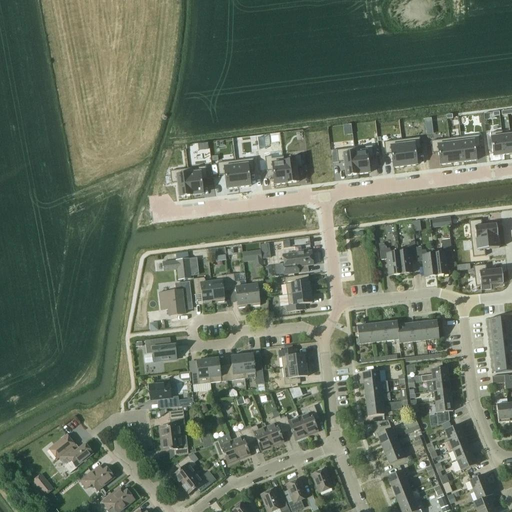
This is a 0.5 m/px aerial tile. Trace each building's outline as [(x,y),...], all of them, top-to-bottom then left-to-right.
[(502,132),(490,133),(493,157),(505,155),(502,137),(502,132)] [(479,135),(460,138),(463,163),(476,161),(474,148),(480,148),(479,135)] [(511,148),(510,136),(502,137),(505,155),(511,154),(511,148)] [(421,151),(419,138),(401,141),(405,167),(416,165),(415,151),(421,151)] [(460,138),(449,139),(452,164),(463,163),(460,138)] [(449,139),(430,141),(432,154),(438,153),(439,166),(452,164),(449,139)] [(401,141),(383,143),(385,155),(391,154),(393,169),(405,167),(401,141)] [(373,146),(354,148),(358,175),(370,174),(368,160),(374,159),(373,146)] [(358,175),(354,148),(336,150),(338,163),(344,162),(346,177),(358,175)] [(295,160),(284,162),(286,184),(298,183),(296,169),(303,168),(301,155),(294,156),(295,160)] [(272,159),(271,156),(264,157),(266,172),(273,172),(275,186),(286,184),(284,162),(283,157),(272,159)] [(253,159),(235,161),(238,188),(250,187),(249,178),(249,173),(255,172),(253,159)] [(235,161),(217,164),(219,176),(225,176),(227,189),(238,188),(235,161)] [(206,167),(188,170),(191,196),(198,195),(203,195),(201,181),(207,180),(206,167)] [(188,170),(170,172),(171,184),(178,183),(179,198),(191,196),(188,170)] [(441,228),(440,219),(432,220),(433,229),(441,228)] [(481,220),(469,222),(471,240),(498,237),(496,225),(482,226),(481,220)] [(498,237),(471,240),(473,258),(485,256),(485,250),(499,249),(498,237)] [(440,254),(433,255),(436,277),(448,275),(446,259),(452,258),(450,240),(442,241),(440,254)] [(404,252),(398,253),(400,275),(412,273),(410,257),(416,257),(415,249),(414,243),(408,243),(409,247),(405,247),(404,252)] [(385,246),(379,247),(381,261),(386,260),(388,276),(400,275),(398,253),(391,254),(389,249),(385,250),(385,246)] [(421,248),(415,249),(416,257),(416,262),(422,262),(424,278),(436,277),(433,255),(427,256),(425,251),(421,251),(421,248)] [(303,253),(282,256),(284,276),(298,274),(297,268),(313,266),(312,263),(314,261),(313,257),(311,255),(311,252),(308,252),(307,251),(304,251),(303,253)] [(260,252),(243,254),(244,262),(254,261),(255,267),(262,266),(260,252)] [(197,259),(189,260),(191,277),(199,276),(197,259)] [(176,262),(162,263),(163,271),(177,270),(178,281),(190,279),(188,260),(176,262)] [(486,266),(473,267),(476,287),(480,287),(481,291),(491,290),(490,285),(503,284),(501,270),(486,272),(486,266)] [(272,270),(269,267),(264,268),(266,279),(273,277),(272,270)] [(234,275),(228,276),(229,289),(235,288),(238,309),(247,308),(247,306),(248,306),(246,287),(241,287),(239,282),(235,283),(234,275)] [(216,282),(211,283),(213,302),(215,301),(215,304),(224,303),(223,289),(229,289),(228,276),(217,277),(216,282)] [(298,277),(285,279),(287,296),(313,292),(312,286),(309,287),(309,282),(298,283),(298,277)] [(204,278),(193,280),(195,293),(201,292),(202,305),(212,304),(212,302),(213,302),(211,283),(206,283),(204,278)] [(251,286),(246,287),(248,306),(250,305),(250,308),(260,307),(258,293),(264,293),(263,280),(252,281),(251,286)] [(176,292),(159,294),(161,311),(168,310),(168,312),(169,317),(185,315),(184,312),(184,311),(183,301),(191,300),(189,283),(175,285),(176,292)] [(288,307),(286,307),(287,312),(287,313),(294,312),(302,311),(301,305),(312,304),(311,299),(313,299),(313,292),(287,296),(288,307)] [(510,317),(489,319),(490,330),(511,328),(510,317)] [(436,322),(423,323),(426,341),(438,340),(436,322)] [(397,323),(384,324),(386,342),(398,341),(398,345),(399,345),(397,327),(397,323)] [(423,323),(410,325),(413,343),(426,341),(423,323)] [(157,326),(154,324),(149,325),(150,332),(158,332),(157,326)] [(384,324),(370,326),(373,344),(386,342),(384,324)] [(410,325),(397,327),(399,345),(413,343),(410,325)] [(370,326),(356,327),(359,345),(373,344),(370,326)] [(511,337),(511,328),(490,330),(491,341),(511,338),(511,337)] [(511,338),(491,341),(493,352),(511,349),(511,338)] [(158,340),(145,341),(146,355),(152,354),(153,363),(176,360),(174,346),(171,346),(159,348),(158,340)] [(511,349),(493,352),(494,363),(511,360),(511,349)] [(293,350),(278,352),(279,358),(281,358),(282,369),(308,366),(307,360),(305,360),(305,355),(294,356),(293,350)] [(248,353),(241,354),(244,380),(254,379),(255,385),(264,384),(261,365),(254,365),(253,355),(248,356),(248,353)] [(232,368),(226,369),(227,382),(244,380),(241,354),(235,355),(235,357),(230,358),(232,368)] [(213,357),(207,358),(210,384),(227,382),(226,369),(220,370),(218,359),(213,360),(213,357)] [(197,372),(191,373),(193,386),(210,384),(207,358),(201,359),(201,361),(196,362),(197,372)] [(511,360),(494,363),(495,374),(511,371),(511,360)] [(431,375),(421,377),(422,382),(432,381),(448,379),(447,369),(443,369),(442,362),(432,363),(433,370),(431,371),(431,375)] [(308,366),(282,369),(284,386),(297,385),(297,378),(307,377),(307,372),(309,372),(308,366)] [(378,372),(362,374),(363,385),(380,383),(386,382),(385,372),(378,372)] [(190,373),(178,375),(179,380),(183,383),(191,382),(190,373)] [(504,376),(492,377),(493,385),(505,384),(504,376)] [(448,379),(432,381),(433,392),(450,390),(448,379)] [(157,384),(148,386),(150,401),(156,400),(158,400),(159,401),(160,402),(162,402),(163,410),(179,408),(194,406),(193,399),(187,399),(187,400),(178,401),(178,397),(171,398),(169,381),(157,382),(157,384)] [(380,383),(363,385),(365,396),(381,394),(380,383)] [(263,385),(256,386),(257,391),(246,392),(247,395),(264,392),(263,385)] [(292,400),(301,396),(298,386),(288,390),(292,400)] [(450,390),(433,392),(435,403),(451,401),(450,390)] [(233,391),(228,392),(230,399),(237,397),(236,393),(233,391)] [(381,394),(365,396),(366,407),(382,405),(381,394)] [(451,401),(435,403),(436,414),(437,414),(438,427),(450,422),(448,413),(452,412),(451,401)] [(411,405),(408,406),(409,413),(418,411),(417,404),(411,405)] [(382,405),(366,407),(367,418),(384,416),(382,405)] [(507,405),(496,406),(498,424),(509,423),(507,405)] [(170,427),(158,428),(159,435),(160,435),(161,439),(180,437),(180,430),(185,429),(183,419),(183,418),(190,417),(189,407),(183,408),(183,411),(169,413),(170,421),(170,427)] [(309,414),(299,418),(306,436),(311,435),(311,436),(318,433),(313,422),(319,419),(314,407),(308,409),(309,414)] [(270,426),(264,428),(272,447),(276,445),(276,446),(283,444),(278,432),(284,430),(280,420),(279,417),(268,421),(270,426)] [(286,418),(280,420),(284,430),(285,433),(291,431),(295,442),(302,439),(302,438),(306,436),(299,418),(288,422),(286,418)] [(418,425),(404,431),(406,435),(420,429),(418,425)] [(459,425),(444,431),(448,441),(463,435),(459,425)] [(256,426),(246,430),(251,443),(256,441),(261,453),(267,450),(267,449),(272,447),(264,428),(258,431),(256,426)] [(392,429),(376,435),(380,445),(396,439),(392,429)] [(241,438),(231,442),(238,460),(243,459),(243,460),(250,457),(245,446),(251,443),(246,430),(239,433),(241,438)] [(218,441),(212,444),(217,457),(223,455),(227,466),(234,463),(234,462),(238,460),(231,442),(228,435),(217,440),(218,441)] [(463,435),(448,441),(452,451),(467,445),(463,435)] [(67,436),(49,450),(50,453),(56,459),(58,458),(64,466),(70,473),(76,469),(76,468),(93,455),(85,444),(74,452),(71,448),(74,445),(68,438),(67,436)] [(161,445),(160,445),(161,452),(173,451),(174,456),(188,455),(186,443),(186,436),(180,437),(161,439),(161,445)] [(396,439),(380,445),(384,455),(400,449),(396,439)] [(467,445),(452,451),(456,462),(471,456),(467,445)] [(400,449),(384,455),(389,466),(404,459),(400,449)] [(471,456),(456,462),(460,472),(475,466),(471,456)] [(181,470),(171,478),(176,483),(176,482),(179,486),(195,474),(191,469),(195,466),(188,457),(177,465),(181,470)] [(92,472),(79,481),(86,489),(91,485),(97,492),(114,478),(106,468),(96,476),(92,472)] [(318,473),(311,476),(318,494),(332,489),(325,470),(324,470),(323,469),(317,471),(318,473)] [(402,471),(387,477),(391,487),(406,481),(402,471)] [(195,474),(179,486),(182,490),(182,491),(186,496),(196,489),(199,494),(210,485),(206,480),(203,476),(199,479),(195,474)] [(484,475),(468,482),(473,491),(488,485),(484,475)] [(292,483),(285,486),(292,502),(288,504),(291,511),(296,511),(304,509),(301,501),(307,499),(299,480),(299,481),(298,479),(292,481),(292,483)] [(406,481),(391,487),(395,497),(410,491),(406,481)] [(44,496),(51,489),(46,484),(44,487),(42,485),(38,490),(44,496)] [(488,485),(473,491),(477,502),(488,497),(492,496),(488,485)] [(112,494),(102,502),(108,510),(106,511),(120,511),(134,501),(126,491),(123,493),(119,488),(112,494)] [(267,493),(260,496),(266,511),(273,511),(280,510),(281,509),(276,494),(274,490),(273,491),(272,489),(266,491),(267,493)] [(410,491),(395,497),(399,507),(414,501),(410,491)] [(477,502),(473,503),(476,511),(480,511),(492,507),(488,497),(477,502)] [(318,511),(313,498),(308,501),(312,511),(318,511)] [(444,498),(437,500),(440,508),(447,506),(444,498)] [(414,501),(399,507),(400,511),(417,511),(418,511),(414,501)] [(236,508),(231,511),(249,511),(242,503),(242,504),(241,502),(235,506),(236,508)]
